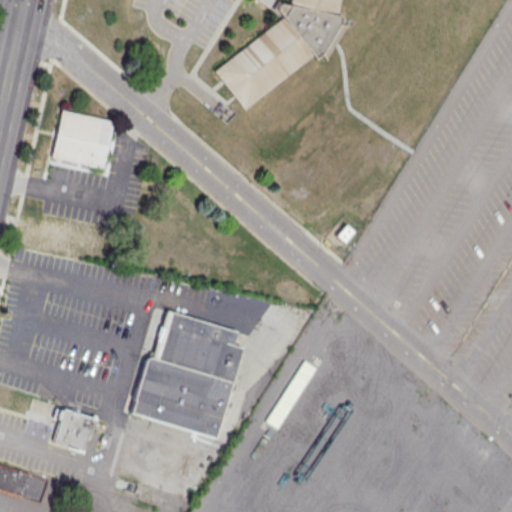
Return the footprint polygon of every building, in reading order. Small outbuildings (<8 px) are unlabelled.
[(213,70),(280,17),(274,9),(278,3),(288,5),(289,0),(338,0),(335,15),(338,16),(337,24),(319,53),(312,58),(310,56),(242,108),(213,70)] [(60,109),(49,157),(101,168),(111,121),(60,109)] [(26,247),(56,250),(58,230),(66,231),(67,223),(57,221),(56,232),(28,229),(26,247)] [(211,436),(238,346),(231,344),(235,332),(165,312),(151,358),(147,357),(143,359),(142,360),(127,412),(211,436)] [(56,408),(54,417),(58,419),(51,441),(81,450),(91,418),(56,408)] [(0,490),(0,463),(28,472),(21,497),(0,490)]
